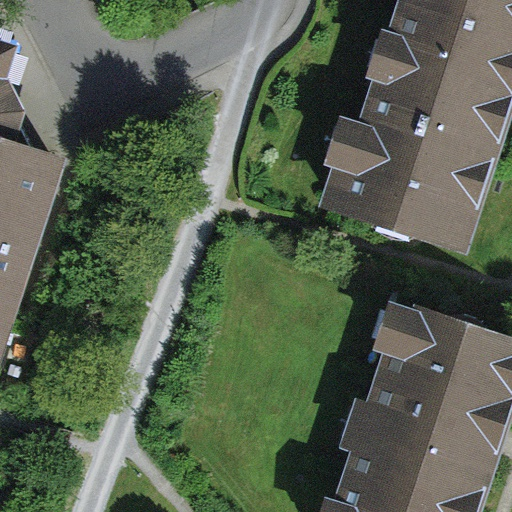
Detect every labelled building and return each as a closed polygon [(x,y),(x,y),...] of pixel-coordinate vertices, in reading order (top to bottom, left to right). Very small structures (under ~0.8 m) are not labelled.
[(462,239),(511,87),(511,35),(405,0),(396,0),(331,196),(462,239)] [(511,0),(405,0),(511,35),(511,0)] [(0,138),(22,146),(29,119),(0,58),(0,138)] [(22,146),(0,138),(0,350),(59,157),(22,146)] [(474,511),(511,396),(511,340),(409,308),(343,511),(474,511)]
